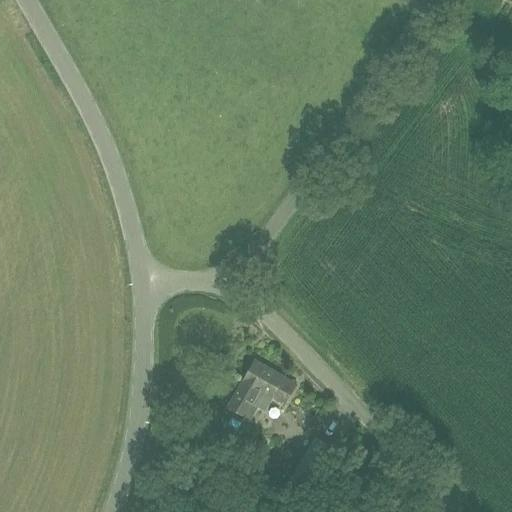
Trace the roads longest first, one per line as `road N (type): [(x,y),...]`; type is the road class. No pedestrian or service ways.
road 1 (unclassified): [(224,285),(349,123),(430,0)]
road 2 (unclassified): [(453,511),(257,304),(224,285)]
road 3 (tertiary): [(142,285),(125,196),(106,147),(27,0)]
road 4 (tertiary): [(114,511),(135,428),(142,285)]
